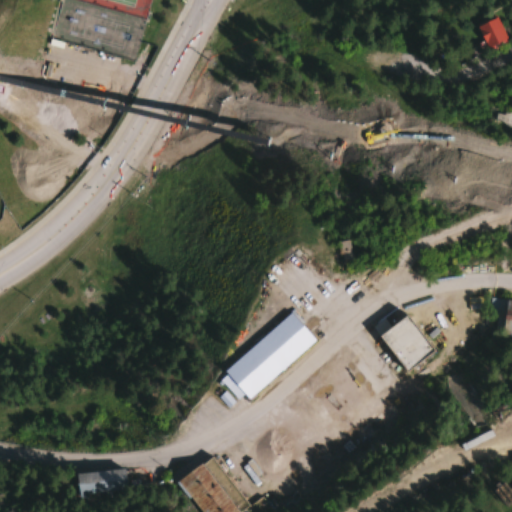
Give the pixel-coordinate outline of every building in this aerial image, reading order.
[(476,29),(490,52),(508,41),(494,18),(476,29)] [(347,255),(346,239),(335,240),(336,256),(347,255)] [(511,344),(511,300),(490,299),(488,315),(495,315),(494,326),(501,326),(499,343),(511,344)] [(235,399),(241,394),(245,398),(313,340),(287,310),(212,373),(235,399)] [(405,373),(433,353),(403,311),(385,324),(381,318),(371,325),(405,373)] [(198,511),(266,511),(271,509),(260,495),(247,505),(208,453),(174,479),(198,511)] [(123,489),(122,468),(71,471),(72,493),(123,489)]
